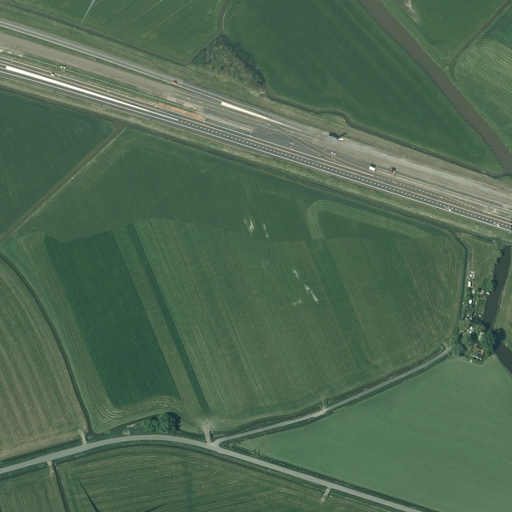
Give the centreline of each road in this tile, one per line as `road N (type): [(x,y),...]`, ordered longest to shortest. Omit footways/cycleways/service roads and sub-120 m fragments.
road 1 (motorway): [(169,113),(511,224)]
road 2 (motorway): [(317,140),(0,23)]
road 3 (motorway): [(317,140),(0,38)]
road 4 (unclassified): [(210,447),(307,418),(444,353)]
road 5 (unclassified): [(0,471),(128,438),(210,447)]
road 6 (unclassified): [(210,447),(414,511)]
road 7 (motorway): [(511,203),(317,140)]
road 8 (motorway): [(0,60),(169,113)]
road 9 (motorway): [(0,70),(169,113)]
